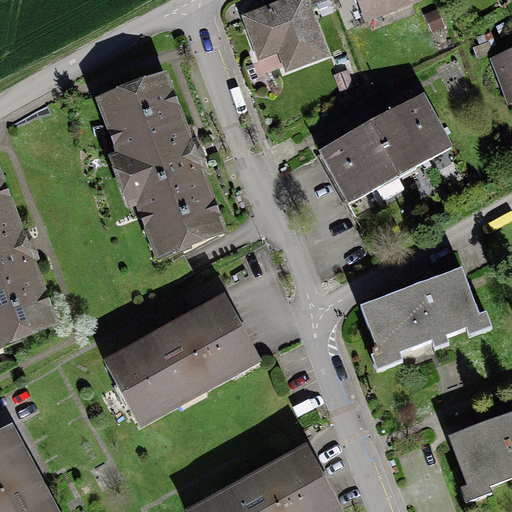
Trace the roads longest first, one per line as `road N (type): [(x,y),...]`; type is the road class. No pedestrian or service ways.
road 1 (residential): [(193,3),(386,511)]
road 2 (residential): [(0,112),(193,3)]
